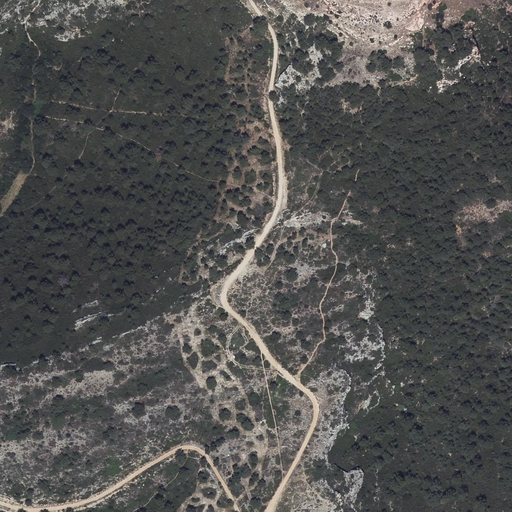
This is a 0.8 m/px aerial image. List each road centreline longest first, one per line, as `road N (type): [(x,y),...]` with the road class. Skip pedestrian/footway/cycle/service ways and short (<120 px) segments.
road 1 (track): [(269,511),(320,407),(279,370),(223,296),(280,209),(270,103),(275,46),(251,0)]
road 2 (track): [(0,502),(43,510),(84,501),(186,446),(204,455),(238,511)]
